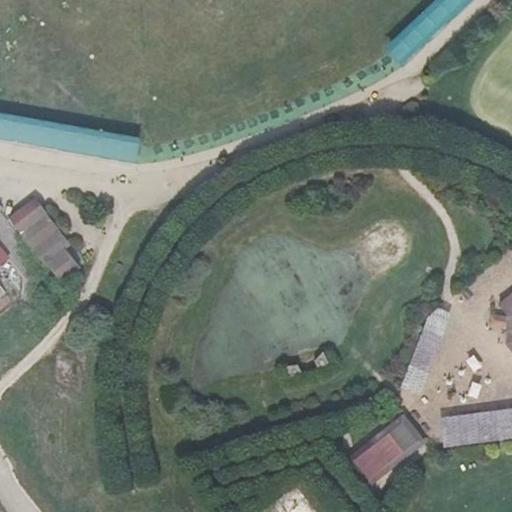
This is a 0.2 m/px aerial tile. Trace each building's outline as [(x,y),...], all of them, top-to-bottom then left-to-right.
[(436,0),(386,48),(404,66),(472,0),(436,0)] [(0,140),(138,158),(142,132),(0,113),(0,140)] [(59,282),(85,262),(34,198),(9,218),(59,282)] [(511,296),(499,307),(508,318),(507,331),(501,336),(511,349),(511,296)] [(427,305),(406,389),(426,394),(447,310),(427,305)] [(511,408),(441,415),(443,444),(511,438),(511,408)] [(409,420),(350,460),(367,484),(426,445),(409,420)]
